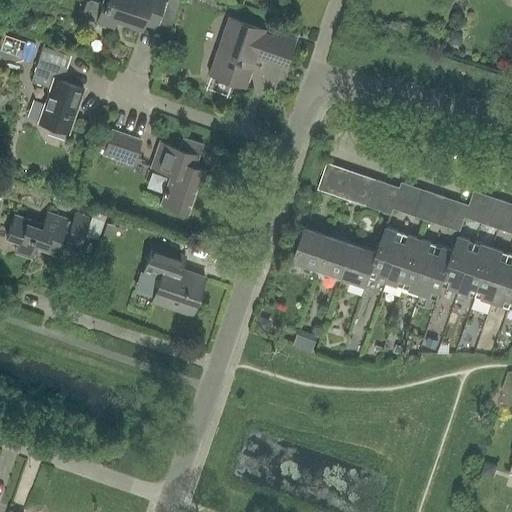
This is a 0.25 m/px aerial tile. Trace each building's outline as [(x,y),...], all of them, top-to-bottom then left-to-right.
[(156,27),(165,0),(108,0),(107,4),(104,3),(103,4),(91,0),(87,3),(83,14),(86,20),(114,29),(117,18),(143,27),(144,23),(156,27)] [(288,64),(296,40),(231,17),(211,74),(245,85),(256,53),(288,64)] [(44,47),(40,57),(32,80),(52,87),(40,120),(70,131),(86,87),(65,80),(69,67),(50,60),(53,50),(44,47)] [(170,57),(165,71),(174,74),(179,61),(170,57)] [(134,166),(143,139),(113,129),(104,156),(134,166)] [(162,142),(153,166),(172,172),(166,189),(164,188),(163,192),(165,193),(162,202),(188,211),(198,182),(208,185),(212,172),(196,166),(203,144),(184,137),(181,149),(162,142)] [(330,192),(339,166),(327,162),(318,188),(330,192)] [(355,201),(364,174),(352,170),(343,197),(355,201)] [(378,208),(387,182),(375,178),(366,205),(378,208)] [(415,215),(426,219),(435,192),(424,189),(415,215)] [(447,196),(435,192),(426,219),(438,223),(447,196)] [(499,228),(508,201),(497,197),(487,224),(499,228)] [(405,212),(408,202),(397,198),(393,208),(405,212)] [(511,202),(508,201),(499,228),(510,232),(511,225),(511,202)] [(476,220),(479,210),(469,207),(465,216),(476,220)] [(58,253),(69,219),(48,212),(44,223),(15,213),(7,236),(19,240),(16,251),(33,257),(37,246),(58,253)] [(91,219),(76,213),(66,242),(81,248),(91,219)] [(461,230),(464,221),(453,217),(450,227),(461,230)] [(293,259),(318,268),(330,234),(305,226),(293,259)] [(371,275),(387,281),(403,232),(386,226),(378,251),(370,275),(371,275)] [(403,232),(387,281),(404,287),(420,238),(403,232)] [(318,268),(343,276),(354,243),(330,234),(318,268)] [(442,284),(443,284),(459,290),(475,241),(458,235),(453,249),(454,249),(442,284)] [(420,292),(437,244),(420,238),(404,287),(420,292)] [(476,295),(492,247),(475,241),(459,290),(476,295)] [(378,251),(354,243),(343,276),(368,285),(371,275),(370,275),(378,251)] [(453,249),(437,244),(420,292),(438,298),(443,284),(442,284),(454,249),(453,249)] [(193,314),(206,277),(182,268),(186,256),(153,245),(144,271),(161,277),(153,300),(193,314)] [(476,295),(492,301),(509,253),(492,247),(476,295)] [(509,307),(511,297),(511,253),(509,253),(492,301),(509,307)] [(260,318),(257,328),(267,332),(270,325),(267,320),(260,318)] [(429,339),(427,346),(436,349),(438,342),(429,339)]
